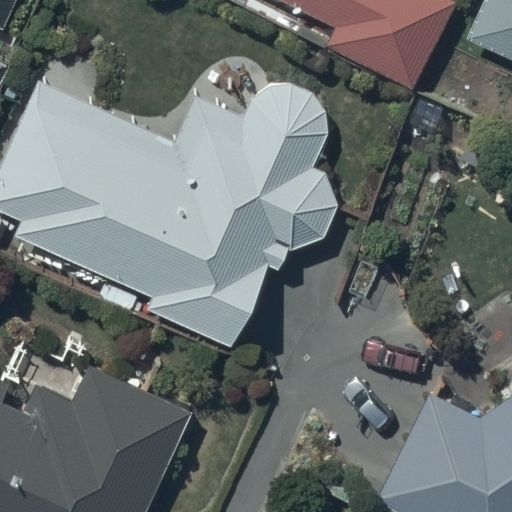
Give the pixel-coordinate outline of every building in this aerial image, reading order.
[(0,0),(0,39),(11,44),(16,33),(5,28),(17,0),(0,0)] [(286,0),(337,24),(327,43),(411,83),(451,0),(286,0)] [(511,0),(481,0),(464,37),(511,58),(511,0)] [(172,137),(37,79),(0,163),(0,210),(20,219),(13,234),(151,295),(145,312),(237,345),(266,265),(280,270),(288,248),(291,248),(294,248),(297,247),(300,246),(303,245),(305,244),(308,243),(311,242),(313,240),(315,238),(317,236),(320,234),(322,232),(323,230),(325,228),(327,225),(328,223),(329,220),(331,217),(331,214),(332,212),(333,209),(333,206),(333,203),(333,200),(333,197),(333,194),(333,191),(332,189),(331,186),(330,183),(329,180),(328,178),(326,175),(324,173),(312,167),(326,137),(326,133),(327,130),(327,126),(327,123),(326,119),(326,116),(325,113),(323,109),(322,106),(320,103),(318,100),(316,97),(314,95),(311,92),(308,90),(305,88),(302,86),(299,85),(296,84),(292,83),(289,82),(285,82),(282,81),(278,81),(275,82),(271,83),(268,83),(265,85),(262,86),(258,88),(256,90),(253,92),(250,94),(248,97),(246,99),(239,114),(191,93),(172,137)] [(26,393),(0,381),(0,511),(142,511),(189,410),(87,364),(70,399),(32,382),(26,393)] [(376,499),(403,511),(511,511),(511,392),(480,414),(429,390),(376,499)]
